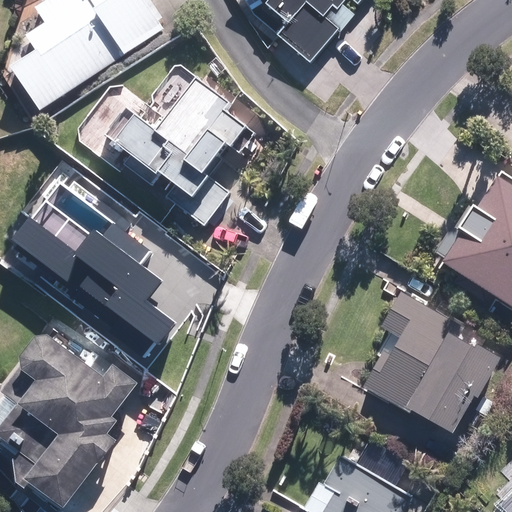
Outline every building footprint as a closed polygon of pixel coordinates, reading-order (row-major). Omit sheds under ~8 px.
[(47,0),(35,8),(46,25),(27,37),(37,52),(11,68),(40,112),(164,30),(158,20),(162,16),(151,0),(47,0)] [(350,0),(358,6),(363,0),(273,0),(267,8),(288,27),(277,37),(310,65),(340,30),(327,18),(334,10),(337,13),(348,0),(350,0)] [(174,190),(166,200),(205,229),(231,192),(207,175),(227,148),(240,157),(256,135),(226,114),(232,106),(197,81),(165,123),(160,119),(153,129),(127,110),(105,139),(115,146),(111,151),(118,157),(121,153),(131,160),(125,167),(152,188),(159,178),(174,190)] [(511,189),(494,178),(473,212),(470,211),(436,267),(511,313),(511,189)] [(478,392),(500,352),(476,338),(475,339),(460,331),(465,323),(400,285),(380,321),(393,329),(362,383),(413,412),(417,405),(452,425),(475,389),(478,392)] [(127,392),(48,341),(0,414),(0,467),(55,503),(127,392)] [(486,414),(494,401),(482,395),(475,408),(486,414)] [(403,511),(415,493),(343,449),(325,479),(334,485),(317,511),(403,511)] [(511,511),(511,483),(498,496),(511,510),(511,511)]
